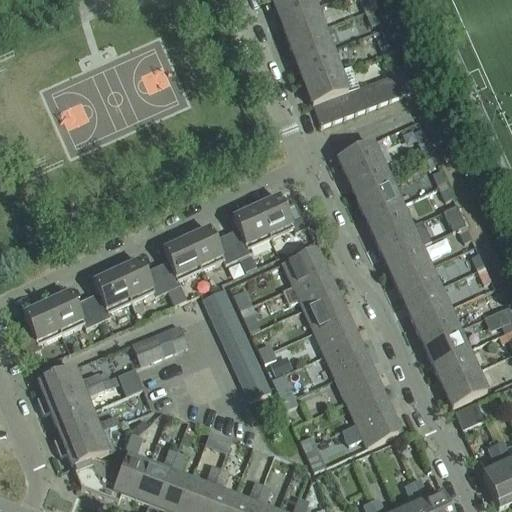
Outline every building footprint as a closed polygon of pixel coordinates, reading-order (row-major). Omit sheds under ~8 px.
[(314,11),(309,0),(278,0),(271,3),(279,24),(314,11)] [(371,13),(365,0),(359,3),(365,16),(371,13)] [(322,32),(314,11),(279,24),(287,45),(322,32)] [(378,27),(371,13),(365,16),(371,30),(378,27)] [(330,54),(322,32),(287,45),(295,67),(330,54)] [(390,55),(384,42),(377,45),(383,58),(390,55)] [(338,75),(330,54),(295,67),(303,88),(338,75)] [(396,69),(390,55),(383,58),(389,72),(396,69)] [(346,97),(338,75),(303,88),(311,110),(312,110),(325,105),(336,101),(346,97)] [(412,95),(405,75),(393,79),(401,101),(413,96),(413,95),(412,95)] [(401,101),(393,79),(381,83),(390,105),(401,101)] [(390,105),(381,83),(370,88),(378,110),(390,105)] [(378,110),(370,88),(359,92),(367,114),(378,110)] [(367,114),(359,92),(347,96),(356,118),(367,114)] [(356,118),(347,96),(346,97),(336,101),(344,122),(356,118)] [(344,122),(336,101),(325,105),(333,127),(344,122)] [(333,127),(325,105),(312,110),(320,131),(319,131),(320,132),(333,127)] [(426,147),(420,134),(413,137),(419,150),(426,147)] [(432,161),(426,147),(419,150),(426,164),(432,161)] [(380,168),(371,148),(337,163),(346,184),(380,168)] [(390,189),(380,168),(346,184),(356,205),(390,189)] [(445,189),(439,175),(432,179),(438,192),(445,189)] [(399,210),(390,189),(356,205),(365,225),(399,210)] [(452,203),(445,189),(438,192),(445,206),(452,203)] [(307,232),(295,207),(284,212),(279,201),(256,212),(270,243),(291,234),(293,238),(307,232)] [(409,230),(399,210),(365,225),(375,246),(409,230)] [(270,243),(256,212),(232,223),(237,234),(226,239),(237,264),(249,259),(247,254),(270,243)] [(464,230),(458,217),(451,220),(457,233),(464,230)] [(419,251),(409,230),(375,246),(384,267),(419,251)] [(470,244),(464,230),(457,233),(463,247),(470,244)] [(237,264),(226,239),(214,244),(209,234),(186,244),(200,275),(222,266),(224,270),(237,264)] [(200,275),(186,244),(163,255),(167,266),(156,271),(167,296),(179,291),(177,286),(200,275)] [(428,272),(419,251),(384,267),(394,288),(428,272)] [(327,275),(316,252),(282,268),(293,291),(327,275)] [(483,272),(477,259),(471,262),(477,275),(483,272)] [(167,296),(156,271),(145,276),(140,266),(116,276),(130,307),(152,298),(154,302),(167,296)] [(438,293),(428,272),(394,288),(404,309),(438,293)] [(490,286),(483,272),(477,275),(483,289),(490,286)] [(327,275),(293,291),(282,296),(288,310),(299,305),(303,314),(337,298),(327,275)] [(130,307),(116,276),(93,287),(98,298),(86,303),(98,328),(109,323),(107,318),(130,307)] [(448,315),(438,293),(404,309),(414,330),(448,315)] [(245,294),(233,300),(232,300),(239,315),(252,310),(245,294)] [(228,307),(223,295),(202,304),(208,316),(228,307)] [(98,328),(86,303),(75,309),(70,298),(46,308),(61,339),(82,330),(84,334),(98,328)] [(348,321),(337,298),(303,314),(314,337),(348,321)] [(496,300),(490,303),(496,316),(503,313),(496,300)] [(233,318),(228,307),(208,316),(213,327),(233,318)] [(61,339),(46,308),(23,319),(28,330),(16,336),(28,360),(40,354),(38,350),(61,339)] [(255,317),(252,310),(239,315),(243,323),(255,317)] [(509,327),(503,313),(496,316),(502,330),(509,327)] [(457,334),(448,315),(414,330),(423,350),(457,334)] [(238,329),(233,318),(213,327),(218,338),(238,329)] [(358,344),(348,321),(314,337),(324,360),(358,344)] [(243,340),(238,329),(218,338),(223,349),(243,340)] [(187,352),(179,331),(167,335),(175,357),(187,352)] [(466,355),(457,334),(423,350),(432,371),(466,355)] [(175,357),(167,335),(155,340),(163,362),(175,357)] [(163,362),(155,340),(142,345),(151,366),(163,362)] [(228,360),(249,351),(243,340),(223,349),(228,360)] [(369,367),(358,344),(324,360),(335,383),(369,367)] [(151,366),(142,345),(130,350),(139,371),(151,366)] [(267,349),(257,354),(260,361),(270,357),(267,349)] [(233,372),(254,362),(249,351),(228,360),(233,372)] [(476,376),(466,355),(432,371),(442,391),(476,376)] [(273,364),(270,357),(260,361),(263,369),(273,364)] [(286,361),(269,369),(275,381),(292,373),(286,361)] [(259,373),(254,362),(233,372),(238,383),(259,373)] [(379,390),(369,367),(335,383),(345,406),(379,390)] [(39,411),(101,386),(98,378),(78,387),(72,372),(38,387),(44,401),(36,404),(39,411)] [(264,384),(259,373),(238,383),(243,394),(264,384)] [(486,397),(476,376),(442,391),(452,413),(486,397)] [(115,381),(101,386),(39,411),(43,420),(50,417),(55,429),(90,416),(84,403),(118,389),(115,381)] [(270,397),(264,384),(243,394),(249,406),(270,397)] [(390,413),(379,390),(345,406),(356,429),(390,413)] [(288,395),(278,400),(281,407),(291,403),(288,395)] [(294,410),(291,403),(281,407),(285,415),(294,410)] [(484,425),(475,408),(454,417),(462,435),(484,425)] [(356,429),(342,435),(348,449),(362,442),(367,452),(401,437),(390,413),(356,429)] [(96,429),(90,416),(55,429),(61,443),(53,446),(56,453),(109,432),(118,429),(115,421),(96,429)] [(109,443),(109,432),(56,453),(60,461),(66,458),(72,473),(95,464),(114,456),(109,443)] [(142,443),(136,441),(132,439),(126,455),(136,459),(142,443)] [(309,441),(300,446),(299,446),(302,453),(312,449),(309,441)] [(511,465),(511,466),(502,446),(495,449),(511,486),(511,465)] [(315,456),(312,449),(302,453),(305,460),(315,456)] [(511,486),(495,449),(487,453),(495,473),(482,479),(497,511),(500,511),(511,507),(511,486)] [(155,511),(176,457),(169,454),(161,474),(148,469),(134,505),(148,510),(147,511),(155,511)] [(180,511),(190,486),(177,480),(185,460),(176,457),(155,511),(180,511)] [(81,493),(110,504),(118,507),(121,499),(134,505),(148,469),(126,461),(121,474),(95,464),(72,473),(81,493)] [(204,511),(219,473),(212,470),(204,491),(190,486),(180,511),(204,511)] [(229,511),(233,502),(220,497),(228,476),(219,473),(204,511),(229,511)] [(449,511),(443,497),(442,497),(428,504),(420,484),(412,487),(423,511),(449,511)] [(253,511),(262,490),(255,487),(247,507),(233,502),(229,511),(253,511)] [(423,511),(412,487),(404,491),(412,511),(410,511),(423,511)] [(263,511),(271,493),(262,490),(253,511),(263,511)] [(294,511),(306,511),(309,506),(298,502),(294,511)] [(381,511),(378,503),(370,506),(372,511),(381,511)]
